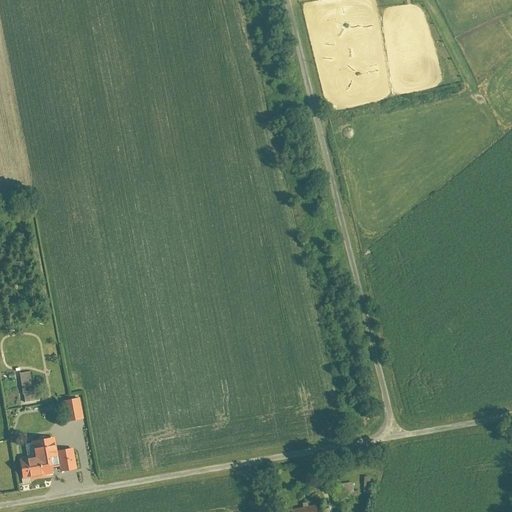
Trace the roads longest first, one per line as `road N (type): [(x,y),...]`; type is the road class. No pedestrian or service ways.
road 1 (unclassified): [(0,500),(511,417)]
road 2 (track): [(395,436),(286,0)]
